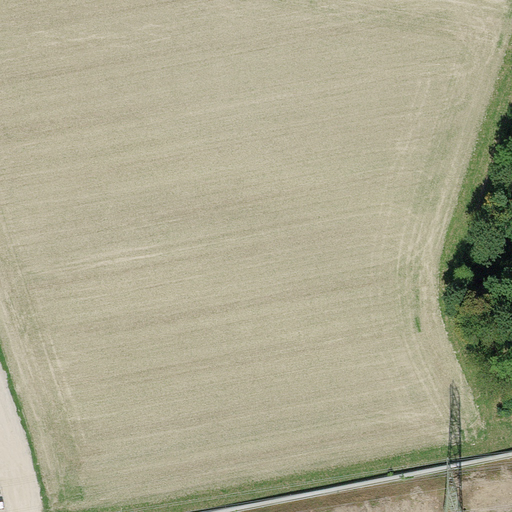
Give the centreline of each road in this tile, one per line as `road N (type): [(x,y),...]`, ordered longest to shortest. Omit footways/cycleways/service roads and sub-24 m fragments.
road 1 (track): [(511,33),(439,261),(439,305),(459,350),(466,397),(464,439),(445,481),(447,511)]
road 2 (track): [(31,511),(29,479),(0,388)]
